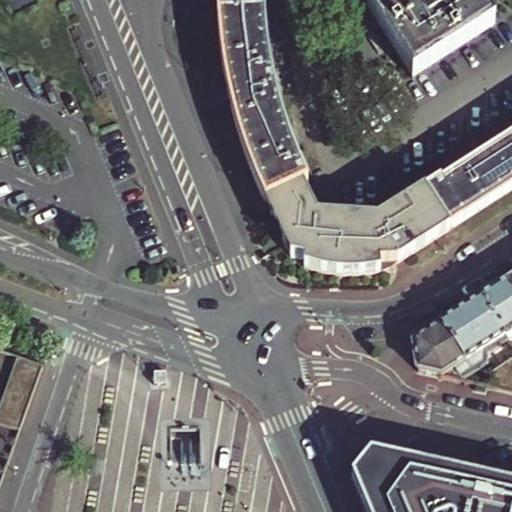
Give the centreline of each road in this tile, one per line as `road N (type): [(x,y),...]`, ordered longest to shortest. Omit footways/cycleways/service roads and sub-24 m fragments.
road 1 (residential): [(97,0),(225,315)]
road 2 (primary): [(511,241),(400,303),(256,310)]
road 3 (residential): [(256,310),(163,76)]
road 4 (residential): [(22,511),(87,319)]
road 5 (primary): [(87,319),(209,364),(251,370)]
road 6 (unknown): [(166,348),(129,511)]
road 7 (tertiary): [(251,370),(321,511)]
road 8 (primary): [(319,478),(326,440),(344,412),(367,400),(402,401)]
road 9 (primary): [(280,370),(357,371),(402,401)]
road 10 (primary): [(225,315),(97,288)]
